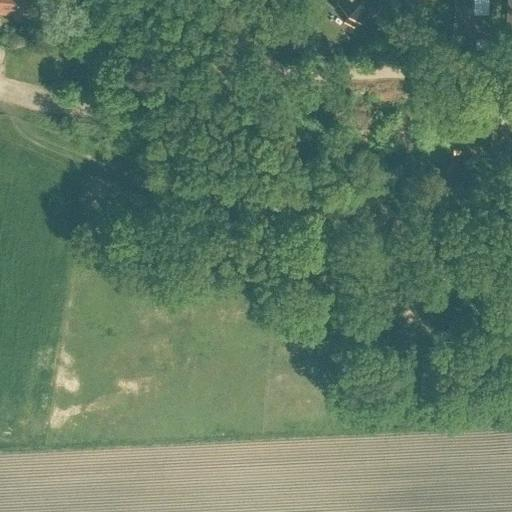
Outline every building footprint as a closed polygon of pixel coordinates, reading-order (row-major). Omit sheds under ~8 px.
[(36,21),(38,0),(0,0),(0,10),(15,12),(14,19),(36,21)] [(338,0),(337,2),(361,20),(376,0),(338,0)] [(405,0),(404,23),(420,24),(421,0),(405,0)] [(456,0),(455,41),(471,41),(472,0),(456,0)] [(383,38),(391,38),(392,25),(383,25),(383,38)] [(403,25),(403,38),(413,38),(413,25),(403,25)] [(271,56),(306,55),(305,31),(271,32),(271,56)] [(115,46),(116,34),(100,32),(98,44),(115,46)] [(475,39),(475,47),(488,47),(488,39),(475,39)]
